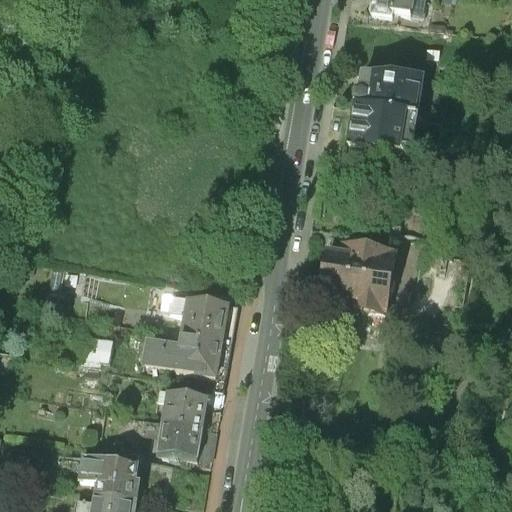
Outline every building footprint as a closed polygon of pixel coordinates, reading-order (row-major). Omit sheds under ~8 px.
[(413,0),(374,0),(374,1),(373,1),(370,3),(369,9),(371,13),(372,13),(371,16),(392,19),(393,15),(410,18),(413,0)] [(422,81),(362,76),(359,93),(355,94),(353,103),(357,105),(356,109),(415,118),(422,81)] [(415,118),(356,109),(353,128),(349,130),(347,141),(350,144),(350,147),(371,151),(387,153),(387,150),(409,154),(415,118)] [(400,225),(365,221),(367,237),(398,240),(400,225)] [(341,257),(327,254),(320,293),(318,306),(331,308),(348,311),(347,311),(385,317),(388,298),(392,293),(395,287),(395,281),(393,275),(396,256),(367,252),(369,244),(346,240),(345,248),(343,248),(341,257)] [(471,263),(422,254),(411,315),(419,316),(416,333),(457,340),(471,263)] [(320,293),(301,290),(297,311),(330,316),(331,308),(318,306),(320,293)] [(227,307),(187,302),(187,303),(172,301),(168,319),(184,321),(180,342),(220,348),(227,307)] [(220,348),(180,342),(179,351),(146,345),(141,369),(214,382),(220,348)] [(113,348),(83,343),(78,371),(99,375),(100,369),(109,371),(113,348)] [(223,393),(200,390),(198,401),(207,403),(206,406),(220,409),(223,393)] [(198,401),(167,396),(163,424),(202,430),(206,406),(207,403),(198,401)] [(202,430),(163,424),(157,458),(196,464),(202,430)] [(120,472),(117,471),(118,470),(82,465),(79,489),(96,492),(95,500),(136,506),(138,490),(133,490),(138,464),(122,461),(120,472)] [(134,511),(136,506),(95,500),(92,511),(91,511),(76,510),(75,511),(134,511)]
